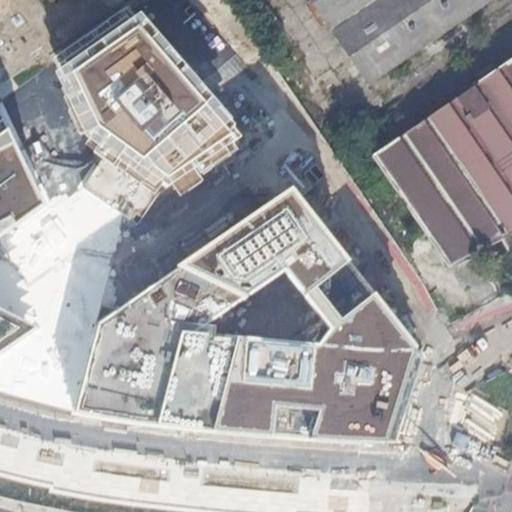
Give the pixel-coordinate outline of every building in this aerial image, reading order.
[(309,0),(369,85),(492,0),(309,0)] [(138,15),(53,73),(83,141),(104,159),(86,189),(139,225),(158,191),(174,189),(181,199),(202,182),(197,174),(229,155),(237,136),(138,15)] [(511,56),(370,155),(442,272),(495,243),(507,259),(511,256),(511,56)] [(0,352),(35,329),(0,310),(0,234),(42,202),(0,112),(0,352)] [(349,261),(292,188),(175,266),(178,268),(243,298),(248,300),(284,271),(304,298),(315,289),(349,261)] [(243,298),(178,268),(98,324),(75,413),(157,428),(216,433),(271,434),(272,404),(322,410),(310,439),(393,440),(416,346),(375,293),(341,321),(315,289),(304,298),(331,330),(312,348),(193,333),(243,298)]
